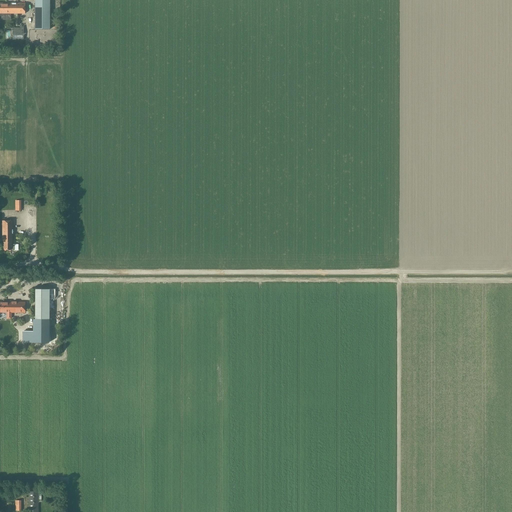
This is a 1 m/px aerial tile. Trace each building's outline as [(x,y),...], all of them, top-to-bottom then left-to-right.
[(50,29),(49,0),(34,0),(35,29),(50,29)] [(0,13),(25,13),(25,3),(0,3),(0,13)] [(14,244),(12,244),(12,220),(2,220),(2,243),(4,243),(4,250),(8,250),(14,250),(14,244)] [(49,289),(35,289),(35,319),(49,319),(49,289)] [(0,312),(25,312),(25,302),(0,301),(0,312)] [(28,511),(38,511),(38,487),(28,487),(28,511)]
